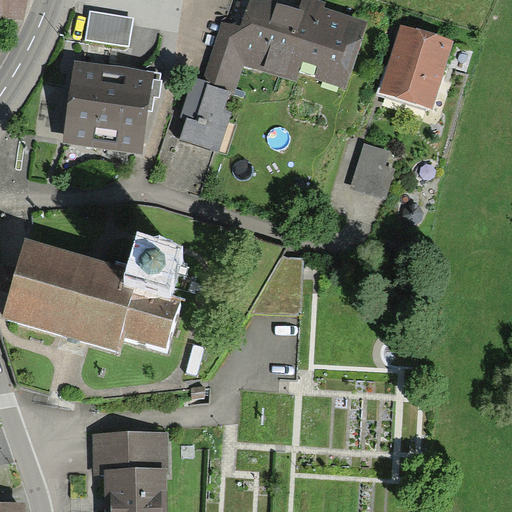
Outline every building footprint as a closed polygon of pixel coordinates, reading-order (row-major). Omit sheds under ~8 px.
[(30,0),(0,0),(0,23),(25,25),(30,0)] [(181,141),(222,156),(234,116),(228,114),(232,97),(235,98),(245,67),(299,83),(301,73),(318,79),(317,82),(348,92),(369,25),(327,12),(329,6),(313,0),(304,0),(301,9),(272,0),(250,0),(242,30),(223,25),(204,84),(194,80),(183,113),(190,115),(181,141)] [(89,15),(85,42),(130,48),(134,21),(89,15)] [(456,45),(401,29),(380,97),(433,113),(456,45)] [(153,74),(75,63),(64,147),(143,158),(153,74)] [(391,155),(365,146),(350,192),(386,204),(397,172),(386,168),(391,155)] [(135,277),(25,246),(3,321),(118,358),(122,345),(168,356),(183,306),(169,302),(180,265),(143,253),(135,277)] [(306,265),(306,261),(285,260),(249,317),(302,318),(306,265)] [(171,432),(94,436),(96,478),(105,476),(106,511),(168,511),(168,476),(172,476),(171,432)]
